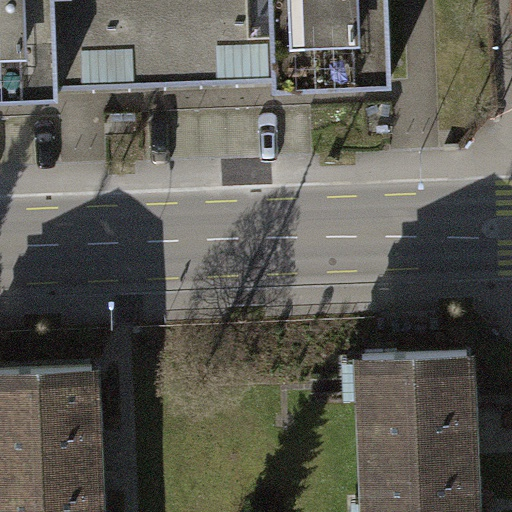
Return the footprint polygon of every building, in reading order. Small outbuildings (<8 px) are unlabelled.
[(0,0),(0,93),(51,92),(50,82),(47,0),(0,0)] [(47,0),(50,82),(264,75),(260,0),(47,0)] [(260,0),(264,75),(264,83),(383,79),(380,0),(260,0)] [(464,511),(465,510),(458,350),(443,351),(379,353),(363,354),(369,511),(464,511)] [(0,511),(89,511),(83,362),(0,365),(0,511)]
